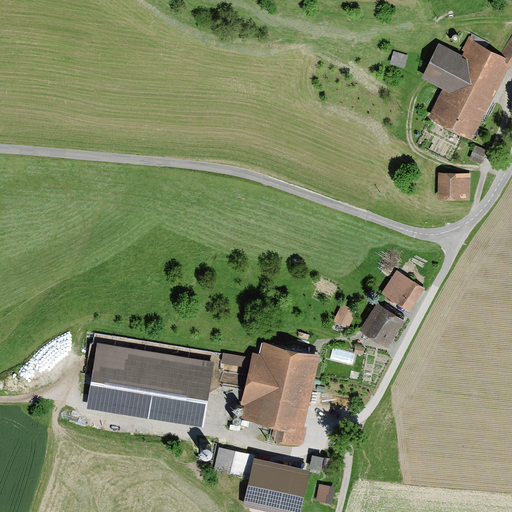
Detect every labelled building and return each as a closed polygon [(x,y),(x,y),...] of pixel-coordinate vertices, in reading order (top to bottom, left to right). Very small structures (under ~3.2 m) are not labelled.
[(466,131),(504,59),(500,56),(500,57),(484,49),(487,42),(472,35),(466,45),(474,49),(466,66),(438,51),(428,72),(452,84),(436,116),(466,131)] [(511,36),(500,56),(504,59),(511,63),(511,36)] [(406,56),(394,52),(392,61),(404,65),(406,56)] [(477,145),(471,159),(481,163),(487,150),(477,145)] [(457,194),(457,178),(444,177),(443,193),(457,194)] [(409,308),(422,289),(409,280),(410,279),(399,272),(386,292),(409,308)] [(387,342),(404,316),(385,303),(368,330),(387,342)] [(355,310),(343,304),(337,318),(348,324),(355,310)] [(90,395),(202,413),(211,362),(99,343),(90,395)] [(292,425),(308,354),(274,346),(271,361),(255,358),(245,401),(246,401),(244,415),(276,422),(273,436),(300,442),(304,427),(292,425)] [(333,346),(330,357),(353,364),(356,352),(333,346)] [(251,453),(219,446),(214,470),(246,477),(251,453)] [(322,458),(313,456),(310,472),(319,474),(322,458)] [(305,475),(255,464),(247,499),(297,510),(305,475)] [(334,488),(321,486),(318,499),(331,502),(334,488)]
